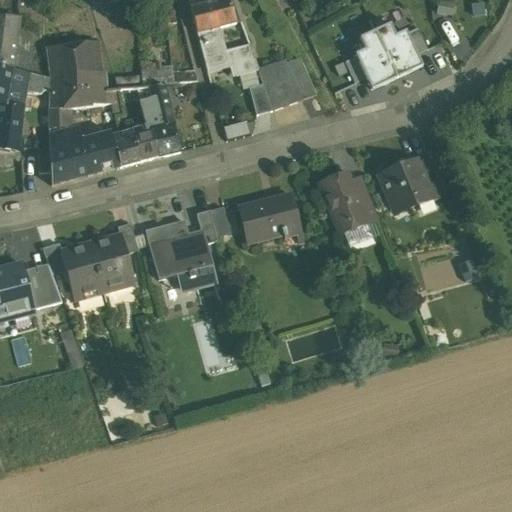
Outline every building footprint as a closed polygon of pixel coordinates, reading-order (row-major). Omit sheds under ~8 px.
[(187,0),(189,8),(222,0),(187,0)] [(231,0),(190,10),(196,35),(218,30),(240,24),(231,0)] [(171,4),(164,6),(166,27),(177,26),(171,4)] [(18,20),(0,20),(0,69),(11,72),(14,51),(18,20)] [(390,26),(374,34),(397,81),(422,69),(417,58),(406,36),(405,34),(396,38),(390,26)] [(218,30),(196,35),(207,74),(233,67),(236,78),(257,73),(248,47),(225,53),(218,30)] [(417,31),(406,36),(417,58),(427,53),(417,31)] [(372,94),(397,81),(374,34),(359,41),(365,53),(354,58),(355,59),(366,81),(372,94)] [(97,44),(46,49),(50,81),(100,75),(97,44)] [(14,51),(11,72),(24,75),(24,74),(27,52),(14,51)] [(366,81),(355,59),(345,64),(355,86),(366,81)] [(285,66),(302,102),(317,95),(300,60),(285,66)] [(171,64),(140,65),(141,77),(142,88),(173,86),(171,64)] [(276,84),(285,109),(302,102),(285,66),(284,64),(271,68),(276,84)] [(271,68),(257,73),(262,87),(263,88),(276,84),(271,68)] [(11,72),(0,69),(0,105),(20,108),(23,85),(24,75),(11,72)] [(50,81),(24,74),(24,75),(23,85),(50,93),(50,81)] [(100,75),(50,81),(50,93),(49,114),(66,112),(106,107),(102,74),(100,75)] [(142,88),(141,77),(113,79),(116,90),(142,88)] [(285,109),(276,84),(263,88),(272,113),(285,109)] [(263,88),(262,87),(248,92),(256,118),(272,113),(263,88)] [(162,89),(148,90),(159,131),(172,128),(162,89)] [(159,131),(148,90),(137,91),(145,135),(151,133),(159,131)] [(20,108),(0,105),(0,149),(16,150),(20,108)] [(66,112),(49,114),(47,146),(48,153),(65,149),(66,112)] [(251,123),(228,129),(231,142),(254,136),(251,123)] [(159,131),(151,133),(157,160),(179,155),(172,128),(159,131)] [(145,135),(132,138),(138,165),(157,160),(151,133),(145,135)] [(132,138),(119,141),(118,137),(112,139),(119,170),(138,165),(132,138)] [(65,149),(48,153),(48,154),(49,174),(50,188),(119,170),(112,139),(65,149)] [(48,154),(36,154),(38,175),(49,174),(48,154)] [(418,165),(380,180),(394,217),(419,207),(417,203),(430,198),(432,202),(433,202),(420,170),(418,165)] [(445,200),(431,166),(420,170),(433,202),(432,202),(433,204),(445,200)] [(346,176),(319,187),(339,237),(366,226),(353,193),(346,176)] [(378,221),(364,188),(353,193),(366,226),(378,221)] [(265,205),(237,213),(247,249),(286,238),(283,228),(295,224),(288,199),(265,206),(265,205)] [(224,213),(209,216),(216,242),(230,239),(224,213)] [(216,242),(209,216),(199,219),(203,237),(206,249),(217,246),(216,242)] [(188,241),(184,226),(146,235),(158,282),(188,275),(190,284),(194,283),(197,292),(216,287),(206,249),(203,237),(188,241)] [(137,254),(130,227),(116,231),(119,240),(121,240),(126,257),(137,254)] [(119,240),(89,248),(102,295),(134,286),(126,257),(121,240),(119,240)] [(59,247),(42,252),(49,273),(51,279),(65,275),(59,256),(61,256),(59,247)] [(102,295),(89,248),(61,256),(59,256),(65,275),(72,302),(102,295)] [(20,267),(0,272),(0,321),(7,320),(4,310),(28,304),(29,304),(23,280),(20,267)] [(51,279),(49,273),(38,276),(46,310),(61,306),(51,279)] [(38,276),(23,280),(29,304),(28,304),(31,314),(46,310),(38,276)]
